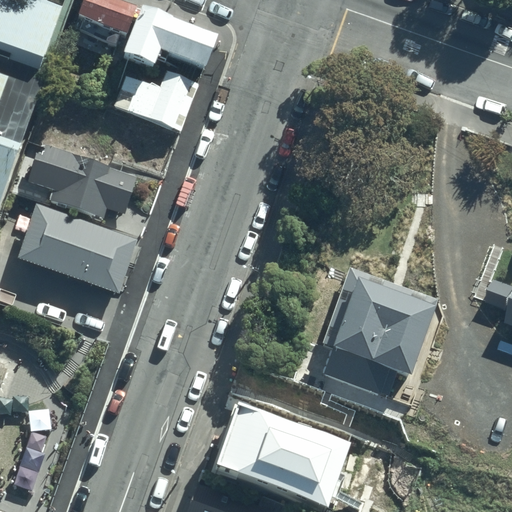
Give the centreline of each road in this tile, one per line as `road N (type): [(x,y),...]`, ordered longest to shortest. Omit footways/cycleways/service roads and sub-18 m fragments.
road 1 (residential): [(119,511),(301,0)]
road 2 (residential): [(511,67),(323,0)]
